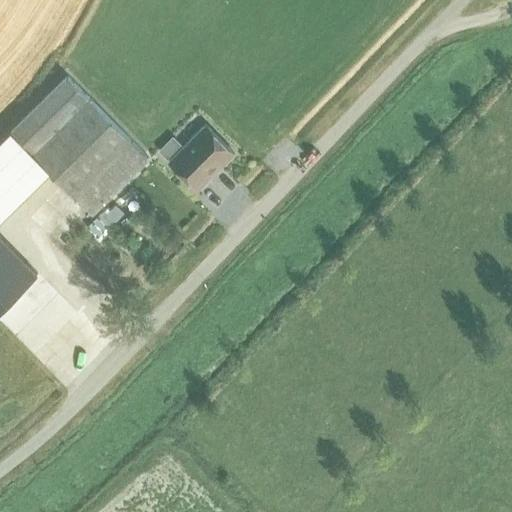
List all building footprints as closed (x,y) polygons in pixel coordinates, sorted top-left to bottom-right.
[(151,156),(71,75),(14,132),(93,212),(151,156)] [(237,154),(209,125),(171,161),(199,190),(237,154)] [(173,136),(159,150),(167,158),(181,143),(173,136)] [(116,205),(106,215),(114,223),(124,212),(116,205)] [(0,312),(39,273),(0,234),(0,312)]
